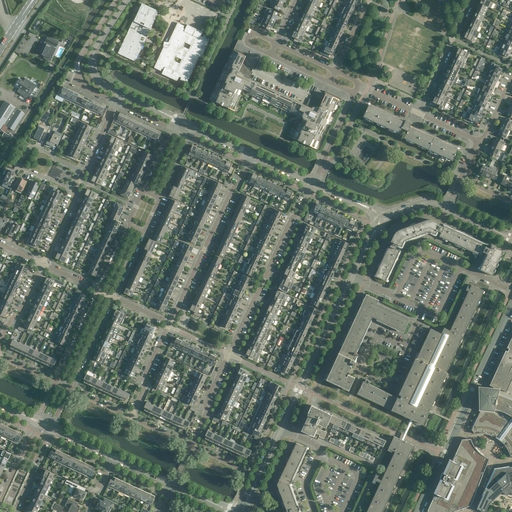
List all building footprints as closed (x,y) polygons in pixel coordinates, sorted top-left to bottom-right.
[(281,8),(284,2),(279,0),(274,0),(272,7),(279,10),(281,7),(281,8)] [(353,11),(355,6),(347,2),(344,7),(353,11)] [(315,11),(317,6),(309,3),(306,8),(315,11)] [(486,12),(488,7),(480,3),(478,8),(486,12)] [(135,62),(156,19),(158,13),(157,12),(158,11),(142,4),(142,5),(141,4),(118,54),(135,62)] [(350,16),(353,11),(344,7),(342,12),(350,16)] [(312,16),(315,11),(306,8),(304,13),(312,16)] [(484,17),(486,12),(478,8),(475,13),(484,17)] [(278,13),(275,12),(270,10),(266,18),(275,22),(277,17),(277,16),(278,13)] [(348,21),(350,16),(342,12),(340,17),(348,21)] [(310,21),(312,16),(304,13),(302,17),(310,21)] [(481,22),(484,17),(475,13),(473,18),(481,22)] [(272,28),(275,22),(266,18),(264,17),(260,26),(270,31),(271,27),(272,28)] [(308,26),(310,21),(302,17),(299,22),(308,26)] [(346,26),(348,21),(340,17),(338,22),(346,26)] [(479,27),(481,22),(473,18),(471,23),(479,27)] [(32,26),(35,29),(40,21),(36,19),(32,26)] [(305,31),(308,26),(299,22),(297,27),(305,31)] [(344,31),(346,26),(338,22),(335,27),(344,31)] [(187,25),(186,27),(185,29),(183,28),(184,26),(178,23),(167,45),(165,44),(154,68),(161,71),(162,69),(164,70),(163,72),(162,74),(177,81),(179,77),(181,78),(180,80),(187,83),(199,57),(201,58),(210,38),(204,35),(203,37),(201,36),(203,32),(187,25)] [(477,31),(479,27),(471,23),(468,28),(477,31)] [(303,36),(305,31),(297,27),(295,32),(303,36)] [(341,36),(344,31),(335,27),(333,32),(341,36)] [(479,32),(477,31),(468,28),(466,32),(475,36),(474,36),(477,38),(479,32)] [(301,41),(303,36),(295,32),(294,31),(293,35),(292,37),(295,38),(295,39),(294,41),(293,41),(299,44),(301,41)] [(339,41),(341,36),(333,32),(331,37),(339,41)] [(472,41),(474,36),(475,36),(466,32),(464,38),(472,41)] [(339,41),(331,37),(328,42),(337,46),(339,41)] [(511,41),(504,38),(501,43),(511,47),(511,41)] [(337,46),(328,42),(326,47),(334,51),(335,50),(337,46)] [(49,43),(48,46),(43,43),(38,54),(44,56),(48,48),(49,48),(49,49),(50,49),(53,50),(55,46),(49,43)] [(510,53),(511,48),(511,47),(501,43),(499,48),(509,53),(510,53)] [(335,51),(335,50),(334,51),(326,47),(324,45),(320,53),(329,57),(328,57),(329,55),(330,55),(333,56),(335,51)] [(459,48),(456,53),(467,58),(469,53),(459,48)] [(510,53),(509,53),(499,48),(496,55),(503,58),(504,56),(508,58),(510,53)] [(209,99),(234,111),(234,110),(236,106),(234,105),(241,90),(244,89),(258,96),(257,98),(262,100),(267,102),(267,103),(268,100),(273,103),(278,105),(277,107),(282,109),(282,110),(282,109),(287,111),(287,112),(288,110),(302,116),(303,119),(297,134),(294,133),(295,133),(292,138),(292,137),(292,138),(316,149),(315,148),(318,144),(316,143),(320,133),(322,134),(323,134),(322,134),(324,129),(325,129),(323,128),(325,123),(327,118),(329,119),(331,114),(332,115),(332,114),(329,113),(332,109),(334,110),(334,109),(336,105),(339,98),(327,92),(325,91),(320,101),(311,101),(310,100),(312,95),(310,94),(312,90),(260,65),(258,64),(256,69),(253,68),(251,72),(250,72),(244,66),(248,55),(246,54),(246,55),(236,50),(234,49),(231,55),(230,55),(209,99)] [(467,58),(456,53),(454,58),(465,63),(467,58)] [(465,63),(454,58),(452,63),(456,65),(460,67),(463,68),(465,63)] [(458,72),(460,67),(456,65),(452,63),(450,68),(458,72)] [(492,63),(489,69),(491,70),(500,74),(502,69),(499,68),(500,66),(492,63)] [(456,77),(458,72),(450,68),(447,73),(456,77)] [(498,79),(500,74),(491,70),(489,75),(493,77),(498,79)] [(456,77),(447,73),(445,78),(453,82),(456,83),(458,78),(456,77)] [(496,84),(498,79),(493,77),(489,75),(487,80),(496,84)] [(23,82),(19,79),(14,86),(19,88),(17,92),(28,99),(36,85),(25,78),(23,82)] [(451,87),(453,82),(445,78),(443,83),(451,87)] [(493,89),(496,84),(487,80),(484,85),(493,89)] [(449,92),(451,87),(443,83),(440,88),(449,92)] [(491,94),(493,89),(484,85),(482,90),(491,94)] [(64,99),(69,89),(63,87),(62,89),(60,88),(56,95),(64,99)] [(446,97),(449,92),(440,88),(438,93),(446,97)] [(70,100),(74,92),(69,89),(64,99),(70,102),(70,100)] [(491,94),(482,90),(480,89),(478,94),(489,99),(491,94)] [(75,104),(79,94),(74,92),(70,100),(70,102),(75,104)] [(446,97),(438,93),(436,97),(435,97),(436,97),(436,98),(447,103),(449,98),(446,97)] [(80,106),(84,97),(79,94),(75,104),(80,106)] [(486,104),(489,99),(478,94),(475,99),(478,100),(486,104)] [(86,107),(90,99),(84,97),(80,106),(85,109),(85,107),(86,107)] [(436,97),(435,97),(434,100),(433,102),(436,104),(435,106),(434,107),(443,111),(447,103),(436,98),(436,97)] [(90,111),(95,101),(90,99),(86,107),(85,107),(85,109),(90,111)] [(484,109),(486,104),(478,100),(475,105),(484,109)] [(24,114),(5,101),(0,108),(0,129),(4,132),(8,127),(13,131),(24,114)] [(95,114),(100,104),(95,101),(90,111),(95,114)] [(105,106),(100,104),(95,114),(103,117),(107,110),(106,109),(106,110),(104,109),(105,106)] [(404,139),(428,150),(431,151),(431,150),(438,154),(440,155),(443,156),(447,158),(450,160),(453,161),(458,149),(434,138),(410,127),(411,125),(409,122),(405,121),(405,122),(387,114),(369,105),(363,117),(365,118),(366,118),(371,120),(373,121),(373,122),(377,124),(378,123),(381,125),(399,134),(402,129),(407,131),(404,139)] [(482,114),(484,109),(475,105),(473,109),(473,110),(482,114)] [(480,118),(482,114),(473,110),(473,109),(471,108),(469,113),(471,114),(480,118)] [(121,125),(125,116),(120,113),(119,115),(117,114),(116,114),(113,122),(121,125)] [(478,121),(480,118),(471,114),(469,119),(465,117),(463,120),(469,123),(469,122),(470,120),(477,123),(478,121)] [(127,126),(130,118),(125,116),(121,125),(126,128),(127,126)] [(132,129),(136,120),(130,118),(127,126),(132,128),(132,129)] [(504,121),(503,121),(501,126),(509,130),(511,123),(511,120),(506,118),(505,118),(504,121)] [(136,133),(141,123),(136,120),(132,129),(132,128),(131,130),(136,133)] [(92,127),(82,123),(80,128),(90,133),(92,127)] [(141,135),(146,125),(141,123),(136,133),(141,135)] [(41,138),(44,140),(44,141),(51,125),(50,127),(45,125),(44,128),(40,126),(39,127),(39,128),(38,129),(36,133),(34,138),(40,141),(41,138)] [(147,136),(151,128),(146,125),(141,135),(147,138),(148,136),(147,136)] [(505,139),(509,130),(501,126),(498,132),(499,132),(498,135),(505,139)] [(87,138),(90,133),(80,128),(77,133),(87,138)] [(152,138),(156,130),(151,128),(147,136),(148,136),(152,138)] [(162,133),(156,130),(152,138),(157,140),(157,142),(160,144),(163,136),(161,135),(162,133)] [(57,146),(57,147),(63,133),(62,135),(55,131),(54,134),(53,136),(50,135),(46,144),(53,147),(55,144),(57,145),(57,146)] [(4,132),(2,136),(8,140),(12,135),(9,133),(8,135),(4,132)] [(85,143),(87,138),(77,133),(75,138),(85,143)] [(113,137),(110,142),(120,146),(123,141),(113,137)] [(82,148),(85,143),(75,138),(73,143),(82,148)] [(506,142),(503,141),(496,138),(495,140),(495,141),(494,140),(492,146),(500,150),(502,151),(506,142)] [(120,146),(110,142),(108,147),(116,151),(118,152),(120,146)] [(80,153),(82,148),(73,143),(70,149),(80,153)] [(198,149),(198,148),(193,146),(191,149),(190,148),(188,148),(186,153),(189,154),(189,155),(194,157),(198,149)] [(496,158),(500,150),(492,146),(490,149),(489,152),(490,152),(488,155),(496,158)] [(116,151),(108,147),(106,152),(114,155),(116,151)] [(78,159),(80,153),(70,149),(67,157),(74,160),(75,157),(78,159)] [(199,159),(202,151),(198,149),(194,157),(199,159)] [(203,162),(207,153),(202,151),(199,159),(203,162)] [(116,156),(114,155),(106,152),(103,157),(113,161),(116,156)] [(145,152),(142,157),(150,160),(152,155),(145,152)] [(208,164),(212,156),(207,153),(203,162),(208,164)] [(213,166),(217,158),(212,156),(208,164),(213,166)] [(113,161),(103,157),(101,162),(109,165),(111,166),(113,161)] [(148,165),(150,160),(142,157),(140,162),(148,165)] [(218,168),(222,160),(217,158),(213,166),(218,168)] [(494,179),(495,178),(496,175),(498,170),(495,169),(496,167),(493,166),(495,161),(493,159),(489,168),(485,176),(490,179),(491,178),(494,179)] [(223,171),(227,162),(227,161),(227,162),(222,160),(218,168),(223,171)] [(107,170),(109,165),(101,162),(99,166),(107,170)] [(145,170),(148,165),(140,162),(138,167),(145,170)] [(232,164),(227,162),(223,171),(228,173),(231,174),(233,170),(233,168),(231,167),(232,164)] [(485,176),(489,168),(480,164),(476,171),(479,173),(479,174),(485,176)] [(109,171),(107,170),(99,166),(97,171),(105,175),(107,175),(109,171)] [(188,175),(191,170),(183,166),(181,171),(188,175)] [(143,175),(145,170),(138,167),(135,171),(143,175)] [(8,170),(3,182),(1,186),(10,189),(10,190),(16,177),(15,179),(12,177),(14,173),(8,170)] [(104,181),(107,175),(105,175),(97,171),(94,176),(104,181)] [(141,180),(143,175),(135,171),(133,176),(141,180)] [(186,180),(188,175),(181,171),(178,176),(186,180)] [(258,177),(259,176),(253,174),(252,177),(250,176),(249,177),(246,181),(249,183),(254,185),(258,177)] [(507,186),(511,178),(510,178),(502,174),(498,181),(501,183),(501,184),(507,186)] [(102,186),(104,181),(94,176),(92,181),(102,186)] [(138,185),(141,180),(133,176),(131,181),(135,183),(138,185)] [(184,185),(186,180),(178,176),(176,181),(184,185)] [(259,187),(263,179),(258,177),(254,185),(253,188),(258,190),(259,187)] [(14,187),(17,189),(16,189),(16,190),(17,190),(17,191),(17,192),(18,192),(19,192),(20,192),(21,192),(21,191),(22,191),(27,182),(18,178),(14,187)] [(264,190),(268,181),(263,179),(259,187),(264,190)] [(27,188),(25,192),(24,194),(33,198),(38,187),(36,186),(37,183),(31,180),(29,185),(30,187),(29,188),(27,188)] [(133,188),(135,183),(131,181),(128,180),(125,185),(133,188)] [(181,190),(184,185),(176,181),(174,186),(181,190)] [(215,181),(213,186),(220,190),(222,185),(215,181)] [(269,192),(273,184),(268,181),(264,190),(269,192)] [(274,194),(278,186),(273,184),(269,192),(274,194)] [(131,193),(133,188),(125,185),(123,190),(131,193)] [(179,195),(181,190),(174,186),(172,191),(179,195)] [(218,195),(220,190),(213,186),(210,191),(218,195)] [(279,197),(283,188),(278,186),(274,194),(279,197)] [(52,187),(49,195),(58,200),(61,194),(59,193),(60,191),(52,187)] [(287,191),(287,190),(283,188),(279,197),(284,199),(287,191)] [(88,189),(86,195),(94,198),(94,199),(95,199),(98,194),(88,189)] [(128,198),(131,193),(123,190),(121,195),(128,198)] [(288,190),(287,190),(287,191),(284,199),(289,201),(292,202),(294,198),(293,196),(292,195),(293,192),(288,190)] [(177,200),(179,195),(172,191),(169,196),(177,200)] [(216,200),(218,195),(210,191),(208,196),(216,200)] [(56,205),(58,200),(49,195),(46,200),(56,205)] [(92,203),(94,199),(94,198),(86,195),(84,199),(92,203)] [(243,195),(241,200),(249,203),(251,198),(243,195)] [(20,196),(16,206),(20,208),(24,198),(20,196)] [(213,205),(216,200),(208,196),(206,201),(213,205)] [(89,208),(90,208),(92,203),(84,199),(81,204),(89,208)] [(172,199),(169,204),(177,208),(179,203),(172,199)] [(54,210),(56,205),(46,200),(44,205),(54,210)] [(246,208),(249,203),(241,200),(239,204),(246,208)] [(211,209),(213,205),(206,201),(203,206),(211,209)] [(117,203),(115,208),(122,211),(125,206),(117,203)] [(322,207),(322,206),(317,203),(315,206),(314,206),(312,206),(310,211),(313,212),(318,215),(322,207)] [(91,209),(90,208),(89,208),(81,204),(79,209),(89,214),(91,209)] [(174,213),(177,208),(169,204),(167,209),(174,213)] [(244,213),(246,208),(239,204),(236,210),(244,213)] [(51,215),(52,213),(54,210),(44,205),(41,211),(51,215)] [(209,214),(211,209),(203,206),(201,211),(209,214)] [(327,209),(322,207),(318,215),(317,217),(322,219),(327,209)] [(120,216),(122,211),(115,208),(112,213),(120,216)] [(89,214),(79,209),(77,214),(85,218),(86,219),(89,214)] [(172,218),(174,213),(167,209),(165,214),(172,218)] [(280,218),(282,213),(274,209),(272,214),(280,218)] [(327,221),(331,211),(327,209),(322,219),(327,221)] [(49,220),(51,215),(41,211),(39,216),(49,220)] [(206,219),(209,214),(201,211),(199,216),(206,219)] [(332,224),(336,213),(331,211),(327,221),(332,224)] [(118,221),(120,216),(112,213),(110,218),(113,219),(118,221)] [(337,226),(341,216),(336,213),(332,224),(337,226)] [(83,223),(85,218),(77,214),(74,219),(83,223)] [(170,223),(172,218),(165,214),(162,219),(170,223)] [(240,223),(242,218),(234,214),(232,219),(240,223)] [(278,222),(280,218),(272,214),(269,219),(278,222)] [(0,229),(1,228),(2,226),(4,227),(9,218),(4,216),(2,219),(0,217),(0,229)] [(46,226),(49,220),(39,216),(37,221),(46,226)] [(204,224),(206,219),(199,216),(197,221),(204,224)] [(342,226),(346,218),(341,216),(337,226),(342,228),(342,226)] [(351,220),(346,218),(342,226),(347,229),(351,220)] [(84,224),(83,223),(74,219),(72,224),(80,228),(82,229),(84,224)] [(121,222),(118,221),(113,219),(111,224),(118,228),(121,222)] [(168,227),(170,223),(162,219),(160,224),(168,227)] [(237,228),(240,223),(232,219),(230,224),(237,228)] [(275,227),(278,222),(269,219),(267,224),(275,227)] [(351,219),(351,220),(347,229),(352,231),(355,232),(357,227),(357,226),(355,225),(356,223),(357,222),(351,219)] [(376,274),(375,274),(374,274),(374,276),(374,277),(376,278),(377,278),(377,277),(387,282),(388,282),(388,281),(389,281),(388,280),(401,252),(401,251),(401,250),(400,250),(401,248),(402,248),(403,248),(403,247),(405,242),(411,240),(413,240),(414,239),(416,239),(417,238),(419,238),(421,237),(422,236),(424,235),(429,233),(435,236),(436,236),(437,235),(437,234),(440,235),(439,237),(443,238),(443,239),(443,240),(447,241),(448,241),(455,244),(455,243),(457,244),(458,245),(458,244),(463,247),(464,247),(466,248),(466,249),(473,252),(473,253),(473,254),(477,255),(478,255),(482,256),(482,254),(485,256),(479,270),(492,276),(494,273),(493,271),(494,269),(495,270),(497,267),(495,265),(496,263),(497,264),(500,261),(498,259),(499,257),(500,258),(503,255),(501,253),(502,251),(503,252),(503,251),(491,246),(490,248),(487,247),(488,246),(488,245),(487,244),(469,236),(468,235),(466,234),(464,233),(463,233),(462,232),(460,231),(458,231),(457,230),(445,225),(445,224),(444,224),(443,225),(442,226),(440,225),(440,224),(434,221),(433,221),(432,220),(431,220),(430,220),(429,220),(428,220),(427,220),(426,220),(425,221),(415,224),(415,223),(414,223),(410,225),(410,226),(400,230),(399,230),(398,231),(397,231),(397,232),(396,233),(395,233),(395,234),(394,234),(394,235),(391,242),(392,243),(390,246),(389,246),(387,250),(388,250),(387,252),(386,253),(387,253),(386,255),(385,254),(381,262),(382,262),(381,264),(381,265),(380,267),(379,266),(376,274)] [(44,231),(46,226),(37,221),(34,226),(44,231)] [(202,229),(204,224),(197,221),(194,225),(202,229)] [(15,226),(9,223),(4,233),(11,236),(13,233),(16,234),(19,226),(17,225),(16,225),(15,226)] [(78,233),(80,228),(72,224),(70,229),(78,233)] [(116,232),(118,228),(111,224),(109,229),(116,232)] [(165,232),(168,227),(160,224),(158,229),(165,232)] [(235,233),(237,228),(230,224),(227,229),(235,233)] [(273,232),(275,227),(267,224),(265,228),(273,232)] [(316,228),(307,224),(305,229),(313,233),(316,228)] [(200,234),(202,229),(194,225),(192,230),(200,234)] [(42,236),(44,231),(34,226),(32,231),(42,236)] [(271,237),(273,232),(265,228),(263,233),(271,237)] [(80,234),(78,233),(70,229),(68,234),(76,238),(78,239),(80,234)] [(114,237),(116,232),(109,229),(106,234),(114,237)] [(163,237),(165,232),(158,229),(155,234),(163,237)] [(233,237),(235,233),(227,229),(225,234),(233,237)] [(311,238),(313,233),(305,229),(303,234),(311,238)] [(197,239),(200,234),(192,230),(190,235),(197,239)] [(39,241),(42,236),(32,231),(29,237),(39,241)] [(268,242),(271,237),(263,233),(260,238),(268,242)] [(73,242),(76,238),(68,234),(65,239),(73,242)] [(112,242),(114,237),(106,234),(104,239),(112,242)] [(161,242),(163,237),(155,234),(153,239),(161,242)] [(230,242),(233,237),(225,234),(223,239),(230,242)] [(309,243),(311,238),(303,234),(301,239),(309,243)] [(195,244),(197,239),(190,235),(187,240),(195,244)] [(37,247),(39,241),(29,237),(26,245),(35,249),(36,246),(37,247)] [(266,247),(268,242),(260,238),(258,243),(266,247)] [(71,247),(73,242),(65,239),(63,244),(71,247)] [(109,247),(112,242),(104,239),(102,244),(109,247)] [(149,239),(147,244),(154,248),(157,242),(149,239)] [(228,247),(230,242),(223,239),(221,244),(228,247)] [(306,248),(309,243),(301,239),(298,244),(306,248)] [(347,249),(348,246),(349,244),(340,240),(338,245),(346,248),(346,249),(347,249)] [(266,247),(258,243),(256,242),(253,247),(254,247),(264,252),(266,247)] [(69,252),(71,247),(63,244),(61,248),(69,252)] [(107,252),(109,247),(102,244),(99,249),(107,252)] [(152,252),(154,248),(147,244),(145,249),(152,252)] [(191,252),(193,247),(186,244),(183,249),(191,252)] [(226,252),(228,247),(221,244),(218,249),(226,252)] [(304,253),(306,248),(298,244),(296,249),(304,253)] [(344,253),(346,249),(346,248),(338,245),(335,250),(344,253)] [(262,257),(264,252),(254,247),(251,252),(253,253),(262,257)] [(66,257),(67,257),(69,252),(61,248),(58,254),(66,257)] [(344,253),(335,250),(333,248),(331,253),(333,254),(341,258),(344,253)] [(105,257),(107,252),(99,249),(97,253),(105,257)] [(150,257),(152,252),(145,249),(142,254),(150,257)] [(189,257),(191,252),(183,249),(181,253),(189,257)] [(224,257),(226,252),(218,249),(216,254),(224,257)] [(304,253),(296,249),(294,254),(302,258),(304,259),(305,258),(306,257),(306,255),(306,254),(304,253)] [(103,262),(105,257),(97,253),(95,258),(103,262)] [(187,262),(189,257),(181,253),(179,258),(187,262)] [(259,262),(262,257),(253,253),(250,258),(259,261),(258,262),(259,262)] [(68,258),(67,257),(66,257),(58,254),(56,259),(66,263),(68,258)] [(148,262),(150,257),(142,254),(140,259),(148,262)] [(302,258),(294,254),(291,259),(300,263),(302,264),(304,260),(304,259),(302,258)] [(339,263),(341,258),(333,254),(331,259),(339,263)] [(215,255),(213,261),(220,264),(223,259),(215,255)] [(100,267),(103,262),(95,258),(93,263),(100,267)] [(184,267),(187,262),(179,258),(177,263),(184,267)] [(258,262),(259,261),(250,258),(248,263),(256,267),(258,262)] [(145,267),(148,262),(140,259),(138,264),(145,267)] [(297,268),(300,263),(291,259),(289,264),(297,268)] [(337,268),(339,263),(331,259),(328,264),(337,268)] [(218,269),(220,264),(213,261),(210,265),(218,269)] [(254,271),(256,267),(248,263),(246,262),(244,267),(254,271)] [(27,268),(17,263),(14,269),(16,269),(24,273),(27,268)] [(98,272),(100,267),(93,263),(90,268),(98,272)] [(182,272),(184,267),(177,263),(174,268),(182,272)] [(143,272),(145,267),(138,264),(135,268),(143,272)] [(295,273),(295,272),(297,268),(289,264),(287,269),(295,273)] [(334,273),(337,268),(328,264),(326,269),(334,273)] [(216,274),(218,269),(210,265),(208,270),(216,274)] [(252,277),(254,271),(244,267),(241,272),(252,277)] [(96,277),(98,272),(90,268),(88,273),(96,277)] [(141,277),(143,272),(135,268),(133,273),(141,277)] [(180,277),(182,272),(174,268),(172,273),(180,277)] [(22,278),(24,273),(16,269),(14,274),(22,278)] [(296,273),(295,272),(295,273),(287,269),(284,274),(285,274),(294,278),(296,273)] [(332,278),(334,273),(326,269),(324,274),(332,278)] [(213,279),(216,274),(208,270),(206,275),(213,279)] [(20,283),(22,278),(14,274),(12,273),(10,278),(20,283)] [(138,282),(141,277),(133,273),(131,278),(138,282)] [(177,282),(180,277),(172,273),(170,278),(177,282)] [(291,283),(294,278),(285,274),(283,279),(291,283)] [(330,283),(332,278),(324,274),(322,279),(330,283)] [(211,284),(213,279),(206,275),(204,280),(211,284)] [(248,283),(251,278),(242,275),(240,280),(248,283)] [(17,288),(20,283),(10,278),(8,283),(17,288)] [(55,281),(54,281),(47,278),(45,283),(53,286),(55,281)] [(136,287),(138,282),(131,278),(129,283),(136,287)] [(175,286),(177,282),(170,278),(168,283),(175,286)] [(289,288),(291,283),(283,279),(281,284),(289,288)] [(328,288),(330,283),(322,279),(319,284),(328,288)] [(209,289),(211,284),(204,280),(201,285),(209,289)] [(246,288),(248,283),(240,280),(238,285),(246,288)] [(15,293),(17,288),(8,283),(5,288),(15,293)] [(51,291),(53,286),(45,283),(42,288),(51,291)] [(134,292),(136,287),(129,283),(126,288),(134,292)] [(173,291),(175,286),(168,283),(165,288),(173,291)] [(287,293),(289,288),(281,284),(278,289),(287,293)] [(325,293),(328,288),(319,284),(317,289),(325,293)] [(207,293),(209,289),(201,285),(199,290),(207,293)] [(244,293),(246,288),(238,285),(235,289),(243,293),(244,293)] [(416,358),(403,386),(399,395),(401,396),(400,399),(370,384),(371,382),(366,379),(364,382),(363,381),(357,394),(423,425),(447,373),(446,373),(484,291),(471,285),(471,286),(468,285),(466,290),(463,296),(466,297),(450,331),(444,328),(441,334),(431,329),(417,359),(416,358)] [(13,298),(15,293),(5,288),(3,293),(13,298)] [(48,296),(51,291),(42,288),(40,292),(48,296)] [(132,297),(134,292),(126,288),(124,293),(132,297)] [(171,296),(173,291),(165,288),(163,293),(171,296)] [(323,298),(325,293),(317,289),(314,288),(312,293),(315,294),(323,298)] [(244,293),(243,293),(235,289),(234,289),(231,294),(234,295),(242,299),(245,293),(244,293)] [(204,298),(207,293),(199,290),(197,295),(204,298)] [(277,291),(275,296),(283,300),(286,295),(277,291)] [(46,301),(48,296),(40,292),(38,297),(46,301)] [(87,296),(80,293),(78,292),(76,297),(84,301),(87,296)] [(11,302),(13,298),(3,293),(1,298),(2,299),(11,302)] [(168,301),(171,296),(163,293),(161,298),(168,301)] [(321,303),(323,298),(315,294),(312,299),(321,303)] [(377,304),(379,300),(366,294),(326,380),(349,390),(355,378),(348,374),(347,377),(345,376),(351,365),(353,366),(354,362),(358,354),(357,354),(373,318),(377,320),(377,321),(403,333),(408,323),(409,320),(410,319),(377,304)] [(202,303),(204,298),(197,295),(194,300),(202,303)] [(240,303),(242,299),(234,295),(232,300),(240,303)] [(286,301),(283,300),(275,296),(273,301),(281,305),(284,306),(286,301)] [(44,306),(46,301),(38,297),(36,302),(44,306)] [(82,306),(84,301),(76,297),(74,302),(82,306)] [(166,306),(168,301),(161,298),(158,302),(166,306)] [(8,307),(11,302),(2,299),(0,304),(8,307)] [(240,303),(232,300),(229,299),(227,304),(238,308),(240,303)] [(318,308),(321,303),(312,299),(310,304),(318,308)] [(200,308),(202,303),(194,300),(192,305),(200,308)] [(279,310),(281,305),(273,301),(271,306),(270,306),(279,310)] [(41,311),(44,306),(36,302),(33,307),(41,311)] [(80,311),(82,306),(74,302),(72,307),(80,311)] [(164,311),(166,306),(158,302),(156,308),(164,311)] [(0,309),(6,312),(8,307),(0,304),(0,303),(0,309)] [(235,313),(238,308),(227,304),(225,309),(227,310),(235,313)] [(198,313),(200,308),(192,305),(190,310),(195,312),(194,312),(195,312),(194,314),(193,314),(193,315),(200,318),(201,315),(198,313)] [(276,315),(279,310),(270,306),(271,306),(270,305),(267,310),(276,315)] [(315,315),(317,310),(309,306),(307,311),(315,315)] [(39,316),(41,311),(33,307),(31,312),(39,316)] [(77,316),(80,311),(72,307),(69,312),(77,316)] [(121,309),(120,311),(116,310),(114,315),(124,319),(127,312),(121,309)] [(233,318),(235,313),(227,310),(225,314),(233,318)] [(276,315),(267,310),(265,315),(273,319),(276,314),(276,315)] [(313,320),(315,315),(307,311),(305,310),(302,315),(304,316),(313,320)] [(37,321),(39,316),(31,312),(29,317),(37,321)] [(75,321),(77,316),(69,312),(67,317),(75,321)] [(231,323),(233,318),(225,314),(222,319),(230,323),(231,323)] [(124,319),(114,315),(112,320),(120,324),(121,324),(124,319)] [(276,320),(273,319),(265,315),(263,320),(271,324),(273,325),(276,320)] [(73,326),(75,321),(67,317),(65,316),(62,321),(73,326)] [(310,325),(313,320),(304,316),(302,321),(310,325)] [(35,326),(37,321),(29,317),(26,322),(35,326)] [(231,323),(230,323),(222,319),(220,324),(220,325),(219,327),(225,330),(226,327),(226,328),(226,327),(229,329),(232,323),(231,323)] [(117,328),(120,324),(112,320),(109,325),(117,328)] [(269,329),(271,324),(263,320),(260,325),(269,329)] [(71,330),(73,326),(62,321),(60,326),(62,327),(71,330)] [(308,330),(310,325),(302,321),(300,326),(308,330)] [(32,331),(35,326),(26,322),(24,327),(32,331)] [(148,322),(144,329),(153,333),(156,328),(154,328),(155,326),(153,326),(153,325),(154,325),(154,324),(148,322)] [(115,333),(117,328),(109,325),(107,330),(115,333)] [(271,330),(269,329),(260,325),(258,330),(266,334),(269,335),(271,330)] [(306,334),(308,330),(300,326),(298,331),(306,334)] [(68,335),(71,330),(62,327),(60,332),(68,335)] [(151,338),(153,333),(144,329),(143,328),(140,333),(142,334),(151,338)] [(306,334),(298,331),(295,329),(293,334),(304,339),(306,334)] [(113,338),(115,333),(107,330),(105,334),(113,338)] [(264,339),(266,334),(258,330),(256,335),(264,339)] [(66,340),(68,335),(60,332),(58,336),(66,340)] [(111,343),(113,338),(105,334),(102,339),(111,343)] [(149,343),(151,338),(142,334),(140,339),(149,343)] [(301,344),(304,339),(293,334),(290,339),(301,344)] [(267,340),(264,339),(256,335),(254,340),(264,345),(267,340)] [(64,345),(66,340),(58,336),(56,342),(64,345)] [(511,337),(511,340),(510,340),(511,340),(509,343),(509,344),(508,347),(507,347),(507,348),(508,348),(506,351),(505,351),(505,352),(504,354),(504,355),(502,358),(502,359),(501,362),(500,362),(500,363),(499,365),(498,366),(499,366),(494,376),(493,377),(492,380),(492,381),(490,384),(489,385),(490,386),(490,388),(478,387),(479,411),(481,411),(472,429),(472,430),(475,434),(477,434),(480,434),(481,434),(484,434),(485,434),(488,435),(489,435),(492,436),(495,437),(496,438),(499,440),(502,442),(504,445),(505,445),(507,448),(508,451),(509,452),(510,455),(510,456),(511,458),(511,457),(511,337)] [(177,349),(182,341),(177,338),(175,342),(172,341),(170,346),(177,349)] [(108,348),(111,343),(102,339),(100,344),(108,348)] [(146,348),(149,343),(140,339),(138,344),(146,348)] [(299,349),(301,344),(290,339),(288,344),(299,349)] [(16,351),(19,343),(13,340),(10,345),(12,345),(10,348),(16,351)] [(262,350),(264,345),(254,340),(251,345),(262,350)] [(182,352),(187,343),(182,341),(177,349),(182,352)] [(21,353),(24,345),(19,343),(16,351),(21,353)] [(187,354),(191,345),(187,343),(182,352),(187,354)] [(106,353),(108,348),(100,344),(98,349),(106,353)] [(144,353),(146,348),(138,344),(135,349),(144,353)] [(297,354),(299,349),(288,344),(286,349),(288,350),(297,354)] [(26,356),(30,347),(24,345),(21,353),(26,356)] [(192,356),(196,347),(191,345),(187,354),(192,356)] [(260,355),(262,350),(251,345),(249,349),(249,350),(260,355)] [(31,358),(35,350),(30,347),(26,356),(31,358)] [(197,359),(201,350),(196,347),(192,356),(197,359)] [(144,353),(135,349),(133,348),(131,353),(133,354),(142,358),(144,353)] [(104,358),(106,353),(98,349),(96,354),(104,358)] [(256,363),(260,355),(249,350),(249,349),(248,349),(246,354),(249,356),(248,358),(248,359),(256,363)] [(36,360),(40,352),(35,350),(31,358),(36,360)] [(202,361),(206,352),(201,350),(197,359),(202,361)] [(294,359),(297,354),(288,350),(286,355),(294,359)] [(41,363),(45,355),(40,352),(36,360),(41,363)] [(207,363),(211,354),(206,352),(202,361),(207,363)] [(101,363),(104,358),(96,354),(93,359),(101,363)] [(140,363),(142,358),(133,354),(131,358),(140,363)] [(216,357),(211,354),(207,363),(215,367),(217,363),(216,362),(216,363),(214,361),(216,357)] [(292,364),(294,359),(286,355),(284,354),(281,359),(284,360),(292,364)] [(47,365),(50,357),(45,355),(41,363),(47,365)] [(57,360),(50,357),(47,365),(52,368),(53,365),(54,365),(57,360)] [(167,357),(165,362),(174,367),(176,362),(167,357)] [(137,368),(140,363),(131,358),(128,363),(137,368)] [(290,368),(292,364),(284,360),(282,365),(290,369),(290,368)] [(171,371),(174,367),(165,362),(162,367),(171,371)] [(135,372),(137,368),(128,363),(126,368),(135,372)] [(291,369),(290,368),(290,369),(282,365),(280,364),(278,369),(276,367),(274,371),(284,376),(285,373),(288,374),(291,369)] [(169,376),(171,371),(162,367),(160,372),(169,376)] [(133,377),(135,372),(126,368),(124,373),(133,377)] [(241,368),(238,373),(247,377),(249,372),(241,368)] [(194,376),(196,377),(205,381),(207,376),(196,371),(194,376)] [(167,381),(169,376),(160,372),(158,377),(167,381)] [(247,377),(238,373),(236,378),(245,382),(247,377)] [(89,385),(93,377),(86,374),(84,379),(85,379),(84,382),(89,385)] [(94,387),(98,379),(93,377),(89,385),(94,387)] [(165,386),(167,381),(158,377),(156,382),(165,386)] [(202,386),(205,381),(196,377),(193,382),(202,386)] [(245,382),(236,378),(233,383),(242,387),(245,382)] [(99,390),(103,382),(98,379),(94,387),(99,390)] [(200,391),(202,386),(193,382),(191,381),(189,386),(200,391)] [(105,392),(108,384),(103,382),(99,390),(105,392)] [(162,391),(165,386),(156,382),(153,387),(162,391)] [(280,392),(281,389),(282,387),(271,382),(268,387),(279,392),(280,392)] [(242,387),(233,383),(231,388),(240,392),(242,387)] [(110,395),(114,386),(108,384),(105,392),(110,395)] [(115,397),(119,389),(114,386),(110,395),(115,397)] [(198,396),(200,391),(189,386),(187,390),(189,391),(198,396)] [(277,397),(279,392),(268,387),(266,392),(277,397)] [(240,392),(231,388),(229,393),(238,397),(240,398),(242,393),(240,392)] [(120,399),(124,391),(119,389),(115,397),(120,399)] [(130,394),(124,391),(120,399),(125,402),(127,399),(128,399),(130,394)] [(196,401),(198,396),(189,391),(187,396),(196,401)] [(274,402),(277,397),(266,392),(264,397),(274,402)] [(238,397),(229,393),(227,398),(236,402),(238,397)] [(193,406),(196,401),(187,396),(185,396),(182,401),(193,406)] [(236,402),(227,398),(225,397),(224,399),(226,400),(224,403),(233,407),(236,408),(238,403),(236,402)] [(272,407),(274,402),(264,397),(261,402),(272,407)] [(149,413),(153,405),(147,402),(144,407),(145,407),(144,411),(149,413)] [(270,412),(272,407),(261,402),(259,407),(270,412)] [(231,412),(233,407),(224,403),(222,408),(231,412)] [(155,415),(158,407),(153,405),(149,413),(155,415)] [(328,425),(332,416),(332,415),(329,413),(312,405),(308,413),(309,413),(308,417),(307,416),(305,419),(306,419),(304,424),(303,423),(302,426),(303,426),(301,431),(314,437),(315,433),(320,435),(319,437),(324,439),(325,436),(323,435),(325,431),(318,428),(318,430),(316,429),(318,424),(322,426),(323,425),(326,427),(327,427),(328,425)] [(160,418),(164,410),(158,407),(155,415),(160,418)] [(268,416),(270,412),(259,407),(257,411),(268,416)] [(229,416),(231,412),(222,408),(220,412),(229,416)] [(165,420),(169,412),(164,410),(160,418),(165,420)] [(265,422),(268,416),(257,411),(254,417),(265,422)] [(170,423),(174,415),(169,412),(165,420),(170,423)] [(229,416),(220,412),(218,417),(227,421),(229,416)] [(175,425),(179,417),(174,415),(170,423),(175,425)] [(332,427),(337,418),(332,416),(328,425),(332,427)] [(180,428),(184,419),(179,417),(175,425),(180,428)] [(263,426),(265,422),(254,417),(252,421),(253,422),(263,426)] [(337,429),(342,420),(337,418),(332,427),(337,429)] [(191,422),(184,419),(180,428),(186,430),(187,427),(188,427),(191,422)] [(342,432),(346,423),(342,420),(337,429),(342,432)] [(261,431),(263,426),(253,422),(250,426),(261,431)] [(347,434),(351,425),(346,423),(342,432),(347,434)] [(352,436),(356,427),(351,425),(347,434),(352,436)] [(6,439),(11,429),(6,426),(1,436),(6,439)] [(259,436),(261,431),(250,426),(248,431),(259,436)] [(357,439),(361,429),(356,427),(352,436),(357,439)] [(11,441),(16,431),(11,429),(6,439),(11,441)] [(362,441),(366,432),(361,429),(357,439),(362,441)] [(210,442),(214,433),(208,430),(205,435),(206,436),(205,439),(210,442)] [(21,434),(16,431),(11,441),(18,444),(21,437),(20,437),(21,434)] [(367,443),(371,434),(366,432),(362,441),(367,443)] [(216,444),(219,436),(214,433),(210,442),(216,444)] [(372,445),(376,436),(371,434),(367,443),(372,445)] [(221,446),(224,438),(219,436),(216,444),(221,446)] [(372,482),(375,483),(375,484),(376,481),(380,483),(366,511),(382,511),(401,472),(414,445),(394,436),(388,449),(395,452),(383,477),(379,475),(378,476),(376,475),(372,482)] [(376,448),(381,439),(376,436),(372,445),(375,447),(374,448),(376,449),(377,448),(376,448)] [(226,449),(230,441),(224,438),(221,446),(226,449)] [(386,441),(381,439),(376,448),(377,448),(382,450),(386,441)] [(483,475),(488,460),(488,459),(487,458),(484,456),(483,456),(481,454),(480,453),(478,451),(477,451),(475,448),(475,447),(475,448),(473,445),(473,444),(471,441),(471,440),(471,441),(470,439),(468,439),(462,440),(452,460),(449,459),(434,492),(436,493),(428,511),(453,511),(471,506),(479,485),(480,486),(480,485),(479,484),(480,482),(481,479),(482,479),(482,476),(483,477),(484,475),(483,475)] [(231,451),(235,443),(230,441),(226,449),(231,451)] [(236,454),(240,445),(235,443),(231,451),(236,454)] [(291,451),(292,452),(289,459),(287,458),(285,463),(287,464),(283,471),(281,470),(279,475),(281,476),(277,484),(279,489),(277,490),(279,495),(281,494),(283,502),(282,502),(283,507),(285,506),(287,511),(300,511),(300,509),(302,508),(301,505),(299,506),(299,505),(298,505),(291,485),(308,449),(296,443),(294,447),(293,446),(291,451)] [(241,456),(245,448),(240,445),(236,454),(241,456)] [(55,459),(58,451),(53,448),(52,451),(50,451),(48,456),(55,459)] [(252,451),(245,448),(241,456),(247,459),(248,455),(249,456),(252,451)] [(1,450),(0,452),(0,455),(7,459),(10,454),(1,450)] [(59,464),(64,453),(58,451),(55,459),(54,461),(59,464)] [(64,466),(69,456),(64,453),(59,464),(64,466)] [(69,468),(74,458),(69,456),(64,466),(69,468)] [(74,471),(79,461),(74,458),(69,468),(74,471)] [(79,473),(84,463),(79,461),(74,471),(79,473)] [(85,476),(89,465),(84,463),(79,473),(85,476)] [(95,468),(89,465),(85,476),(91,479),(94,471),(93,471),(95,468)] [(511,511),(511,466),(495,469),(477,509),(484,511),(489,504),(502,492),(505,493),(505,494),(505,495),(506,495),(506,496),(507,496),(507,495),(508,495),(508,494),(509,494),(509,492),(511,493),(511,511)] [(45,470),(42,475),(51,479),(54,474),(45,470)] [(49,485),(51,479),(42,475),(40,481),(49,485)] [(114,489),(119,479),(113,476),(112,480),(111,479),(107,486),(114,489)] [(119,492),(124,481),(119,479),(114,489),(119,492)] [(46,490),(49,485),(40,481),(38,486),(46,490)] [(77,488),(78,486),(69,481),(68,483),(71,485),(74,487),(70,495),(73,497),(74,495),(83,500),(86,492),(77,488)] [(124,494),(129,484),(124,481),(119,492),(124,494)] [(129,496),(134,486),(129,484),(124,494),(129,496)] [(44,495),(46,490),(38,486),(35,491),(44,495)] [(135,499),(139,489),(134,486),(129,496),(135,499)] [(141,499),(145,491),(139,489),(135,499),(140,501),(141,499)] [(41,500),(44,495),(35,491),(33,496),(41,500)] [(146,502),(150,493),(145,491),(141,499),(146,502)] [(155,496),(150,493),(146,502),(145,504),(147,505),(149,504),(149,503),(152,505),(155,500),(154,499),(155,496)] [(39,505),(41,500),(33,496),(30,501),(39,505)] [(78,503),(68,498),(64,506),(69,508),(68,511),(76,511),(79,507),(78,508),(76,507),(78,503)] [(97,508),(101,510),(105,511),(109,511),(111,509),(114,502),(105,498),(103,501),(100,500),(97,508)] [(37,510),(39,505),(30,501),(28,506),(37,510)]
